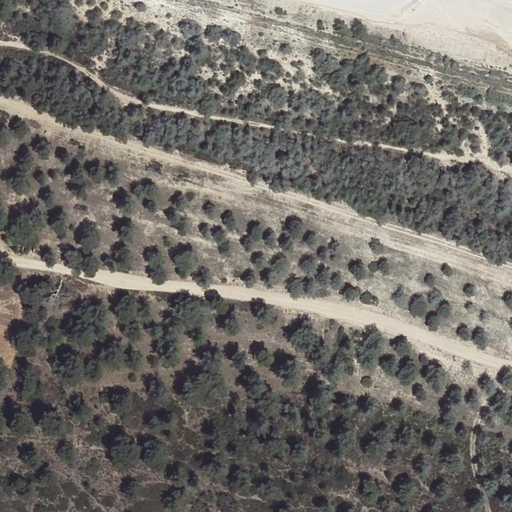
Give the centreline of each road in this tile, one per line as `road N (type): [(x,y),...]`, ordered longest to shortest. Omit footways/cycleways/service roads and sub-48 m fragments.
road 1 (track): [(0,96),(511,264)]
road 2 (track): [(0,257),(129,283),(289,295),(511,359)]
